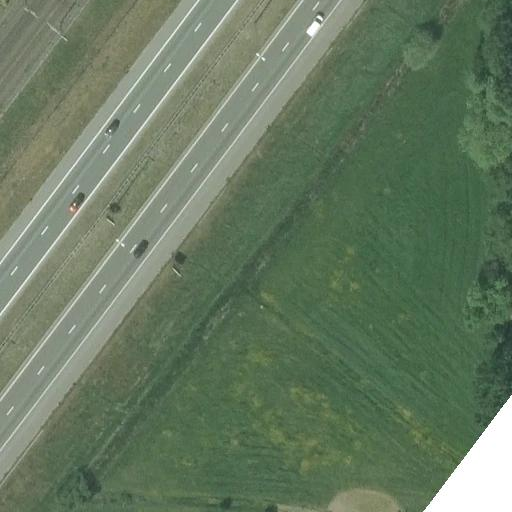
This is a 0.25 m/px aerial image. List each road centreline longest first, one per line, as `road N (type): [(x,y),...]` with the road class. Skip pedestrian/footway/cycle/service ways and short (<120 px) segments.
road 1 (motorway): [(0,417),(314,0)]
road 2 (motorway): [(207,0),(0,276)]
